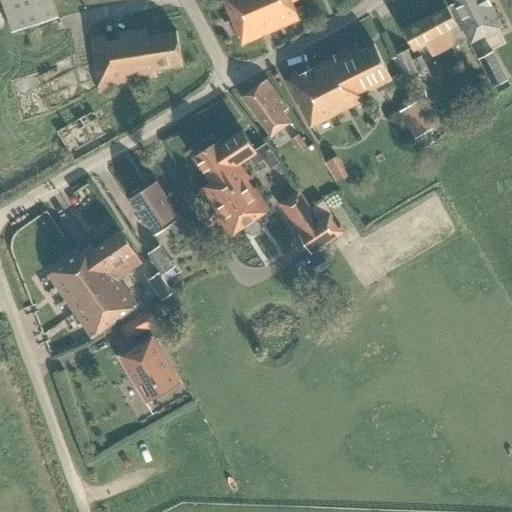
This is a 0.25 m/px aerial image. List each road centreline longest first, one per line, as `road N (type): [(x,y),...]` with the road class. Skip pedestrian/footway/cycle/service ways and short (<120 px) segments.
road 1 (unclassified): [(0,216),(228,82)]
road 2 (unclassified): [(84,511),(0,278)]
road 3 (unclassified): [(228,82),(376,0)]
